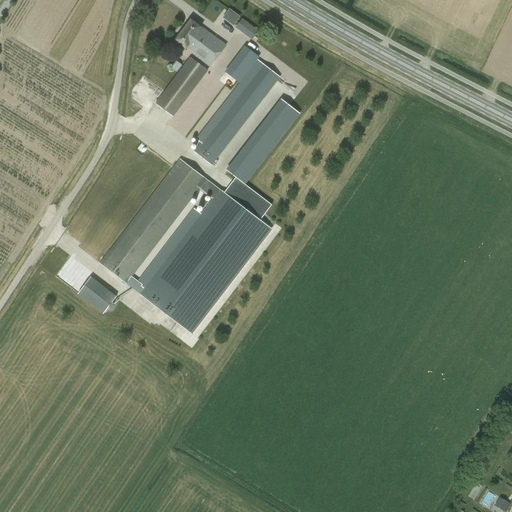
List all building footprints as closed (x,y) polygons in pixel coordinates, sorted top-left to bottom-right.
[(228,7),(222,17),(233,25),(240,16),(228,7)] [(258,31),(242,18),(235,28),(251,40),(258,31)] [(225,46),(190,20),(175,40),(210,66),(225,46)] [(245,47),(225,73),(239,84),(258,60),(259,58),(245,47)] [(207,71),(189,57),(155,103),(173,117),(207,71)] [(211,165),(214,162),(280,77),(258,60),(239,84),(196,139),(201,143),(193,152),(211,165)] [(282,101),(227,171),(244,185),(299,115),(282,101)] [(274,208),(246,187),(237,180),(226,195),(181,160),(180,160),(101,264),(125,283),(199,188),(215,200),(141,295),(191,333),(270,229),(262,223),(274,208)] [(116,297),(91,278),(78,294),(103,313),(116,297)] [(134,283),(132,288),(139,291),(141,286),(134,283)] [(502,510),(504,511),(505,511),(511,504),(508,502),(502,510)]
